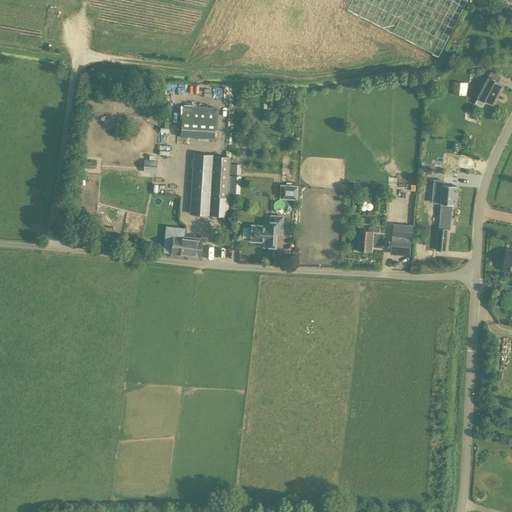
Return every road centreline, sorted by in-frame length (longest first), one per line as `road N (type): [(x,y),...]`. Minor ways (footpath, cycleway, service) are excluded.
road 1 (unclassified): [(475,276),(295,271),(0,244)]
road 2 (unclassified): [(459,511),(475,276)]
road 3 (residential): [(475,276),(484,185),(511,123)]
